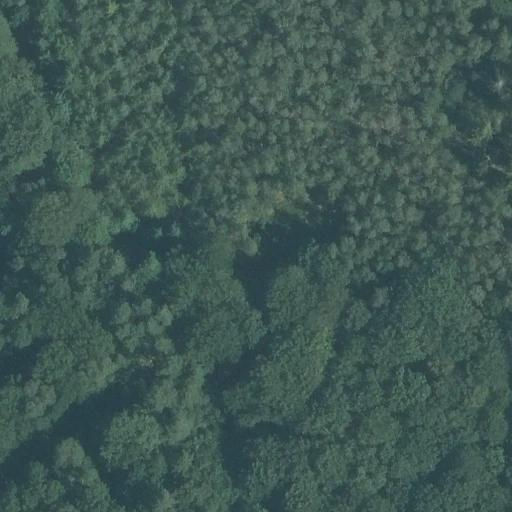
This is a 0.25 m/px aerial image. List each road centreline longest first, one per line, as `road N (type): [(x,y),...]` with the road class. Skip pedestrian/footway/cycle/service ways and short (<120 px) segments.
road 1 (track): [(511,331),(158,256)]
road 2 (track): [(272,511),(158,256)]
